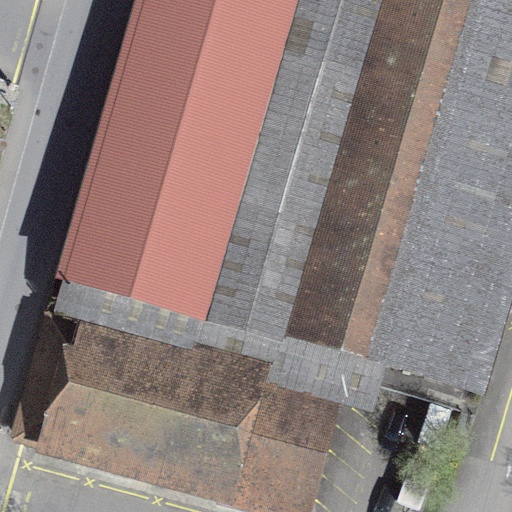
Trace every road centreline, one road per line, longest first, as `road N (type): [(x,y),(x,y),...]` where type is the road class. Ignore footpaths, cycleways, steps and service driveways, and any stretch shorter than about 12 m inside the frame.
road 1 (unclassified): [(0,334),(94,0)]
road 2 (unknown): [(142,511),(0,455)]
